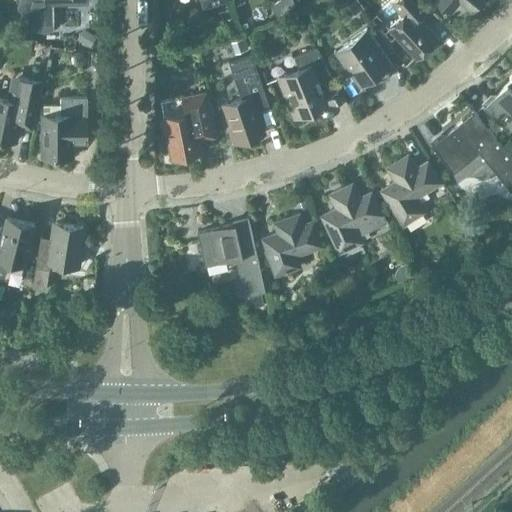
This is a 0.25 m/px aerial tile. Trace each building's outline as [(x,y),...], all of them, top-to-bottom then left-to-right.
[(30,13),(25,30),(53,30),(52,4),(60,3),(90,3),(89,0),(34,0),(30,13)] [(390,27),(418,57),(438,38),(420,18),(429,9),(420,0),(397,0),(393,4),(403,15),(390,27)] [(439,0),(451,10),(459,0),(460,0),(472,9),(479,0),(439,0)] [(235,16),(226,19),(231,34),(240,31),(235,16)] [(335,51),(361,87),(368,81),(374,80),(374,81),(390,77),(388,67),(393,63),(368,27),(335,51)] [(88,30),(81,40),(90,46),(97,37),(88,30)] [(245,37),(236,41),(239,51),(249,48),(245,37)] [(171,46),(162,46),(162,56),(171,56),(171,46)] [(282,76),(298,115),(329,103),(324,90),(337,85),(317,47),(295,56),(300,68),(282,76)] [(242,98),(225,104),(233,125),(229,127),(235,143),(265,133),(256,108),(270,104),(261,79),(252,52),(229,60),(238,87),(242,98)] [(0,137),(16,141),(22,116),(35,119),(43,81),(14,75),(9,98),(0,96),(0,137)] [(488,110),(509,131),(511,128),(511,75),(510,77),(510,81),(498,93),(498,100),(488,110)] [(214,133),(206,92),(183,96),(186,112),(164,116),(172,157),(203,151),(200,135),(214,133)] [(43,114),(43,157),(73,157),(73,142),(88,142),(88,116),(88,97),(62,97),(62,114),(43,114)] [(435,149),(454,173),(480,152),(511,191),(511,156),(477,113),(464,123),(463,121),(447,133),(447,140),(435,149)] [(382,189),(404,223),(424,211),(416,197),(441,181),(428,161),(417,168),(408,154),(388,167),(397,180),(382,189)] [(323,215),(340,251),(362,241),(358,233),(385,221),(372,192),(360,197),(353,183),(331,193),(338,208),(323,215)] [(263,238),(274,269),(280,273),(297,267),(300,262),(297,255),(324,246),(315,220),(304,224),(300,213),(275,222),(278,232),(263,238)] [(0,243),(0,270),(8,272),(11,260),(26,264),(35,224),(8,217),(1,244),(0,243)] [(34,287),(47,289),(51,262),(79,266),(84,227),(56,223),(54,238),(42,236),(37,266),(34,287)] [(198,232),(206,265),(237,259),(245,296),(254,294),(261,292),(266,291),(251,224),(237,228),(231,224),(198,232)] [(179,240),(184,259),(201,255),(196,236),(179,240)] [(399,266),(396,273),(399,281),(412,276),(407,263),(399,266)] [(261,292),(254,294),(257,305),(264,304),(261,292)]
